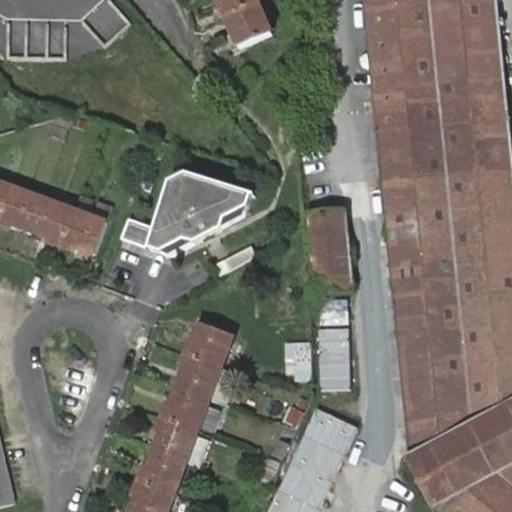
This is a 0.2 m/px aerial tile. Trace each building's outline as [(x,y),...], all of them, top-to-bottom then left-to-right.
[(217,0),(227,22),(259,7),(259,6),(256,0),(217,0)] [(365,0),(409,459),(473,425),(430,0),(365,0)] [(430,0),(473,425),(511,404),(511,168),(495,0),(430,0)] [(240,52),(273,37),(272,36),(259,7),(227,22),(240,52)] [(76,116),(57,121),(51,136),(65,142),(76,116)] [(332,119),(311,120),(312,141),(334,140),(332,119)] [(226,221),(250,209),(254,198),(186,176),(168,185),(154,230),(128,220),(121,240),(147,250),(163,254),(186,242),(196,245),(223,231),(226,221)] [(0,222),(12,189),(0,184),(0,222)] [(12,189),(0,222),(0,224),(16,230),(17,227),(32,233),(44,201),(12,189)] [(44,201),(32,233),(49,239),(48,242),(63,248),(76,213),(44,201)] [(76,213),(63,248),(79,253),(80,251),(96,257),(108,225),(76,213)] [(311,217),(320,296),(352,292),(344,214),(311,217)] [(222,277),(256,258),(251,249),(217,268),(222,277)] [(315,300),(315,325),(347,325),(347,299),(315,300)] [(188,357),(222,370),(234,338),(202,326),(196,343),(193,342),(188,357)] [(349,328),(317,328),(317,390),(348,390),(349,328)] [(311,344),(286,345),(287,376),(295,377),(296,384),(313,382),(311,344)] [(179,390),(211,402),(222,370),(188,357),(182,373),(185,374),(179,390)] [(164,421),(199,434),(211,402),(179,390),(173,406),(170,405),(164,421)] [(409,459),(406,460),(433,511),(437,511),(438,511),(502,478),(511,472),(511,404),(473,425),(409,459)] [(311,407),(265,511),(317,511),(355,426),(311,407)] [(155,453),(188,465),(199,434),(164,421),(159,436),(162,437),(155,453)] [(285,429),(272,458),(285,463),(299,434),(285,429)] [(141,484),(176,497),(188,465),(155,453),(149,470),(147,469),(141,484)] [(267,488),(278,464),(262,457),(251,481),(267,488)] [(0,480),(8,479),(5,466),(0,466),(0,480)] [(511,472),(502,478),(511,486),(511,472)] [(438,511),(437,511),(511,511),(511,486),(502,478),(438,511)] [(0,494),(12,492),(8,479),(0,480),(0,494)] [(170,511),(176,497),(141,484),(136,500),(138,501),(134,511),(170,511)] [(0,509),(15,506),(12,492),(0,494),(0,509)]
